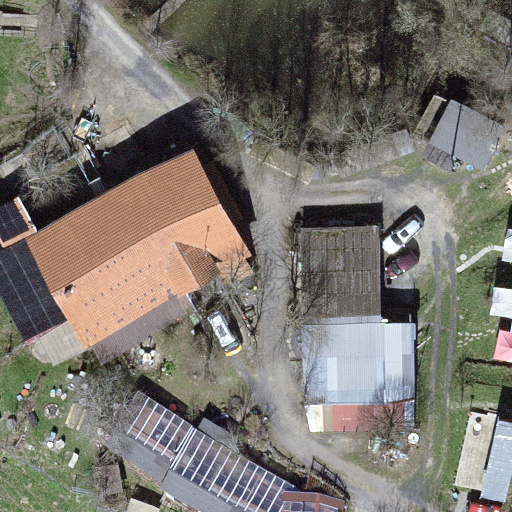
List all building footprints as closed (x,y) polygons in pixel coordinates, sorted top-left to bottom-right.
[(191,156),(22,248),(81,357),(250,265),(191,156)] [(382,234),(300,237),(308,433),(389,430),(382,234)] [(511,332),(511,283),(496,282),(493,331),(511,332)] [(165,486),(158,500),(180,511),(347,511),(348,511),(143,404),(114,460),(165,486)] [(452,475),(505,490),(511,465),(511,415),(472,405),(452,475)]
